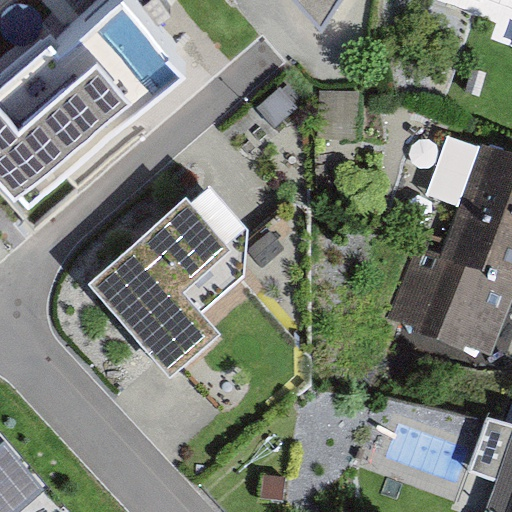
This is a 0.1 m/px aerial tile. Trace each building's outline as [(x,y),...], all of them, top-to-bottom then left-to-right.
[(110,0),(0,96),(0,115),(59,183),(217,46),(176,0),(110,0)] [(299,0),(321,24),(335,0),(299,0)] [(298,112),(282,94),(260,113),(276,131),(298,112)] [(341,95),(322,95),(320,143),(359,144),(361,96),(341,95)] [(510,321),(511,316),(511,190),(472,175),(428,290),(422,286),(392,362),(474,386),(501,317),(510,321)] [(250,341),(218,302),(262,265),(215,210),(121,289),(200,383),(250,341)] [(511,511),(511,433),(489,426),(470,476),(499,486),(490,511),(511,511)] [(0,447),(0,511),(29,511),(45,499),(0,447)]
